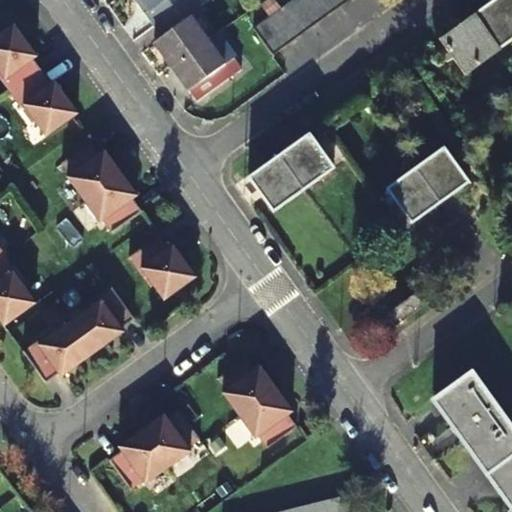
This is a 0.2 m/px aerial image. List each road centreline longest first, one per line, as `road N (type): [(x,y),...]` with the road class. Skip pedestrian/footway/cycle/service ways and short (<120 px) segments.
road 1 (residential): [(184,166),(357,51),(416,0)]
road 2 (residential): [(269,284),(41,447)]
road 3 (residential): [(184,166),(64,0)]
road 4 (residential): [(346,392),(511,272)]
road 5 (residential): [(431,511),(346,392)]
road 6 (residential): [(269,284),(184,166)]
road 7 (residential): [(346,392),(269,284)]
